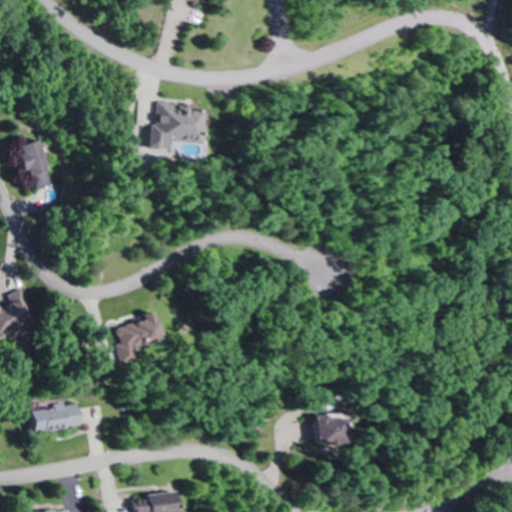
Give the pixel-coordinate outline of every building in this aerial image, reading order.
[(178,143),(206,145),(207,117),(159,114),(158,126),(150,125),(149,149),(177,151),(178,143)] [(20,145),(32,191),(46,187),(35,142),(20,145)] [(4,295),(12,317),(23,313),(15,291),(4,295)] [(31,434),(87,426),(84,400),(27,407),(31,434)] [(315,445),(348,445),(348,414),(315,414),(315,445)] [(133,496),(133,511),(184,511),(183,493),(133,496)]
